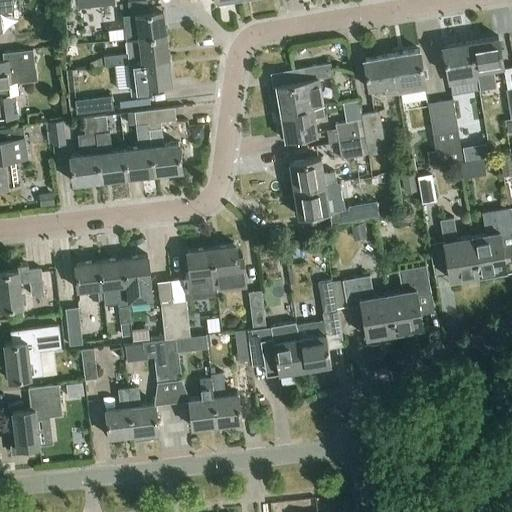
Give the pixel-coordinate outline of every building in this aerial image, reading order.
[(0,0),(0,32),(4,32),(1,12),(15,11),(13,0),(0,0)] [(61,0),(62,8),(78,7),(77,0),(61,0)] [(165,9),(150,11),(148,0),(135,0),(128,1),(130,16),(139,15),(141,36),(168,33),(165,9)] [(141,36),(141,37),(127,39),(129,53),(104,56),(90,63),(91,68),(129,63),(144,61),(171,58),(168,33),(141,36)] [(497,85),(494,66),(505,65),(500,34),(473,39),(480,80),(481,80),(482,88),(497,85)] [(451,85),(480,80),(473,39),(445,43),(451,85)] [(421,48),(393,52),(400,93),(427,89),(421,48)] [(0,118),(18,116),(16,94),(11,94),(10,84),(37,80),(33,49),(4,53),(5,60),(0,60),(0,118)] [(371,87),(387,84),(388,95),(400,93),(393,52),(366,57),(371,87)] [(144,61),(129,63),(132,86),(147,84),(147,85),(174,82),(171,58),(144,61)] [(279,83),(279,84),(274,85),(277,101),(281,100),(283,110),(324,103),(320,77),(335,74),(332,61),(291,68),(293,81),(279,83)] [(113,95),(76,99),(78,113),(115,108),(113,95)] [(454,98),(442,99),(453,161),(464,160),(454,98)] [(453,161),(442,99),(429,102),(437,150),(428,151),(430,165),(453,161)] [(326,114),(324,103),(283,110),(285,120),(280,121),(283,136),(287,135),(288,137),(319,132),(316,116),(326,114)] [(149,109),(157,172),(184,168),(181,141),(164,143),(162,122),(177,120),(175,106),(149,109)] [(129,175),(157,172),(149,109),(135,111),(139,146),(126,147),(129,175)] [(363,112),(367,136),(370,153),(378,152),(376,141),(386,139),(380,109),(363,112)] [(339,140),(367,136),(363,112),(362,112),(363,117),(337,122),(337,127),(328,129),(330,141),(339,140)] [(103,178),(129,175),(126,147),(113,149),(110,130),(109,131),(107,114),(95,116),(103,178)] [(103,178),(95,116),(84,117),(86,133),(78,134),(81,153),(72,154),(75,181),(103,178)] [(66,142),(64,119),(50,121),(53,144),(66,142)] [(0,185),(19,183),(16,155),(27,154),(23,126),(12,127),(0,128),(0,185)] [(203,126),(193,127),(194,137),(204,136),(203,126)] [(370,153),(367,136),(339,140),(343,158),(370,153)] [(511,153),(501,155),(504,175),(511,174),(511,153)] [(291,161),(296,188),(327,182),(322,155),(291,161)] [(490,158),(468,160),(469,171),(491,170),(490,158)] [(433,172),(419,175),(424,202),(438,199),(433,172)] [(403,177),(405,192),(417,191),(414,175),(403,177)] [(327,182),(296,188),(300,214),(331,209),(327,182)] [(54,191),(40,193),(42,206),(55,204),(54,191)] [(332,210),(334,223),(380,216),(378,200),(350,205),(351,207),(332,210)] [(473,233),(480,273),(485,272),(485,275),(509,271),(502,234),(511,232),(511,213),(511,205),(483,210),(487,231),(473,233)] [(475,273),(480,273),(473,233),(459,236),(455,215),(442,217),(445,238),(444,238),(452,281),(476,277),(475,273)] [(365,223),(353,225),(355,239),(367,237),(365,223)] [(238,243),(214,246),(219,291),(243,288),(238,243)] [(219,291),(214,246),(190,249),(193,276),(187,277),(189,298),(220,294),(219,291)] [(150,253),(125,257),(130,300),(153,297),(151,281),(154,280),(150,253)] [(103,286),(105,298),(105,303),(120,301),(122,321),(132,320),(129,300),(130,300),(125,257),(101,259),(104,286),(103,286)] [(80,289),(92,288),(93,299),(105,298),(103,286),(104,286),(101,259),(77,262),(80,289)] [(404,289),(389,291),(396,330),(400,329),(401,332),(424,328),(418,292),(432,290),(428,263),(401,268),(404,289)] [(33,294),(46,292),(42,266),(0,270),(0,293),(2,308),(24,305),(21,281),(31,280),(33,294)] [(324,309),(339,306),(334,281),(333,281),(331,271),(317,273),(324,309)] [(344,278),(344,279),(334,281),(339,306),(363,302),(369,338),(393,334),(392,331),(396,330),(389,291),(375,294),(372,273),(344,278)] [(249,292),(255,329),(268,327),(262,289),(249,292)] [(176,300),(180,337),(191,335),(187,299),(176,300)] [(180,337),(176,300),(162,302),(166,338),(167,338),(178,337),(180,337)] [(66,308),(70,344),(83,342),(79,306),(66,308)] [(333,366),(328,332),(326,320),(299,325),(298,321),(306,366),(318,364),(318,368),(333,366)] [(268,327),(255,329),(250,330),(255,364),(267,362),(269,374),(281,372),(282,375),(297,372),(296,368),(306,366),(298,321),(274,325),(274,326),(268,327)] [(130,323),(122,324),(123,336),(132,335),(130,323)] [(12,330),(13,341),(5,342),(8,365),(5,365),(6,376),(9,376),(9,379),(33,376),(33,374),(43,372),(41,349),(62,347),(59,324),(12,330)] [(241,359),(253,357),(249,330),(236,332),(241,359)] [(178,337),(167,338),(173,400),(191,398),(183,379),(178,337)] [(167,338),(166,338),(153,340),(158,381),(156,402),(173,400),(167,338)] [(126,345),(127,358),(138,357),(136,344),(126,345)] [(82,349),(86,379),(98,377),(95,347),(82,349)] [(213,373),(218,424),(243,421),(239,391),(226,393),(223,372),(213,373)] [(194,426),(218,424),(213,373),(211,373),(212,376),(201,378),(203,396),(191,397),(194,426)] [(31,445),(40,444),(37,416),(63,413),(59,382),(29,386),(32,408),(13,410),(15,430),(11,431),(14,451),(30,449),(30,451),(32,451),(31,445)] [(130,387),(135,433),(159,430),(156,401),(142,403),(140,386),(130,387)] [(135,433),(130,387),(119,388),(121,405),(107,407),(111,436),(135,433)]
